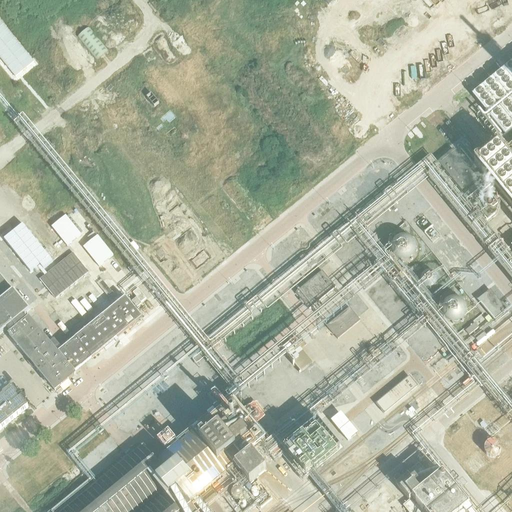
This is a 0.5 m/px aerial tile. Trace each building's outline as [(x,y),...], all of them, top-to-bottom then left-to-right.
[(89,28),(77,38),(97,61),(109,52),(89,28)] [(511,127),(511,60),(471,93),(504,134),(511,127)] [(484,158),(475,165),(511,210),(511,160),(499,145),(490,153),(484,158)] [(469,202),(485,189),(453,150),(438,163),(469,202)] [(234,232),(180,159),(169,167),(222,240),(234,232)] [(84,232),(91,226),(78,209),(71,214),(84,232)] [(52,228),(68,248),(82,236),(66,216),(52,228)] [(23,225),(4,240),(31,273),(38,267),(45,276),(47,274),(40,265),(49,258),(23,225)] [(433,228),(428,232),(435,239),(440,234),(433,228)] [(98,236),(83,248),(99,268),(114,256),(98,236)] [(414,255),(414,253),(414,251),(413,248),(411,245),(408,242),(404,241),(401,241),(398,242),(395,244),(393,246),(392,248),(392,250),(391,252),(392,254),(392,257),(393,259),(394,260),(396,262),(398,263),(401,264),(402,264),(405,264),(407,263),(409,262),(411,261),(413,257),(414,255)] [(45,276),(40,280),(46,288),(48,290),(55,299),(88,273),(74,256),(73,254),(47,274),(45,276)] [(336,288),(322,272),(296,294),(309,310),(336,288)] [(56,349),(76,373),(142,319),(126,298),(62,350),(54,340),(50,344),(30,319),(27,322),(23,317),(30,311),(0,273),(0,335),(7,329),(11,334),(9,336),(55,392),(76,376),(55,350),(56,349)] [(435,286),(436,283),(435,280),(434,277),(432,276),(429,275),(427,275),(425,275),(422,277),(420,280),(420,283),(420,286),(421,288),(423,290),(425,291),(427,291),(429,291),(430,291),(433,289),(435,286)] [(478,301),(496,322),(507,313),(490,292),(478,301)] [(73,304),(84,316),(94,308),(86,299),(81,303),(78,299),(73,304)] [(465,316),(465,314),(465,312),(464,309),(462,306),(459,303),(455,302),(451,303),(449,303),(446,306),(443,309),(443,311),(442,314),(442,316),(443,318),(444,320),(445,322),(447,323),(449,324),(452,325),(453,325),(456,325),(458,324),(462,322),(463,321),(464,318),(465,316)] [(349,308),(327,327),(334,335),(338,340),(360,321),(359,320),(358,318),(349,308)] [(476,322),(470,327),(474,332),(480,327),(476,322)] [(210,511),(206,507),(200,511),(197,511),(199,511),(206,505),(201,498),(193,504),(191,505),(190,503),(197,497),(198,499),(199,498),(198,496),(205,491),(206,492),(207,492),(205,490),(212,484),(213,485),(214,485),(213,483),(219,478),(220,479),(221,479),(220,478),(227,472),(227,473),(228,473),(227,472),(234,466),(235,467),(242,475),(250,485),(267,471),(252,453),(257,448),(258,449),(260,448),(259,447),(261,445),(271,456),(281,448),(284,445),(289,441),(301,431),(291,419),(309,405),(312,402),(321,395),(308,379),(301,372),(288,356),(246,391),(157,464),(140,443),(134,448),(128,453),(99,477),(55,511),(210,511)] [(409,378),(377,404),(385,414),(417,387),(409,378)] [(0,399),(0,431),(28,408),(12,389),(4,396),(0,399)] [(323,423),(288,449),(310,478),(345,452),(323,423)] [(179,443),(173,436),(174,435),(169,429),(156,439),(156,440),(163,448),(167,453),(171,450),(169,449),(170,448),(171,450),(178,444),(177,443),(178,442),(179,443)] [(500,451),(501,448),(500,445),(498,442),(496,440),(492,440),(489,440),(487,442),(485,445),(484,448),(485,451),(487,454),(489,455),(492,456),(496,455),(498,454),(500,451)] [(403,507),(407,511),(472,511),(443,475),(432,483),(419,467),(396,485),(409,502),(403,507)]
